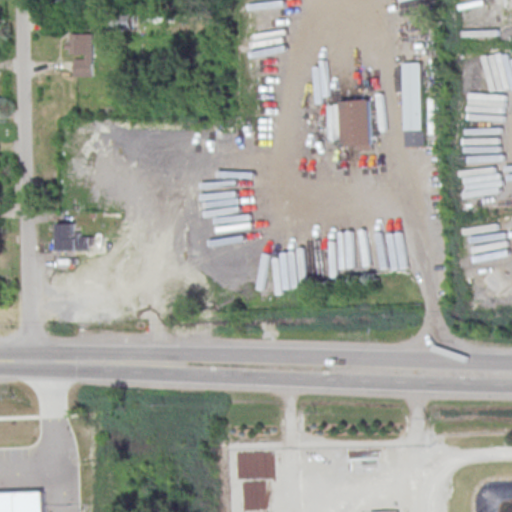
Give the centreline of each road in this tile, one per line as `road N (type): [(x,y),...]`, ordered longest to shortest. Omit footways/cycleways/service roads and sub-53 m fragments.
road 1 (secondary): [(511,362),(119,348)]
road 2 (secondary): [(121,373),(511,383)]
road 3 (residential): [(19,0),(26,363)]
road 4 (residential): [(418,381),(424,511)]
